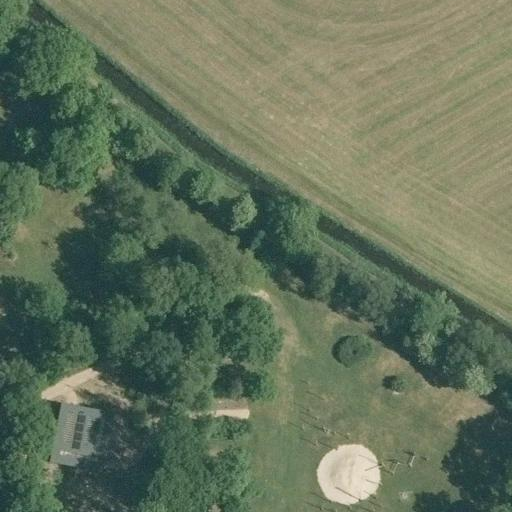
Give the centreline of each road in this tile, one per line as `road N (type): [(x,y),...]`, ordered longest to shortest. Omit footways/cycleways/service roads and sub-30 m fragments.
road 1 (track): [(0,421),(286,273),(502,431),(488,511)]
road 2 (track): [(0,327),(22,295),(217,185)]
